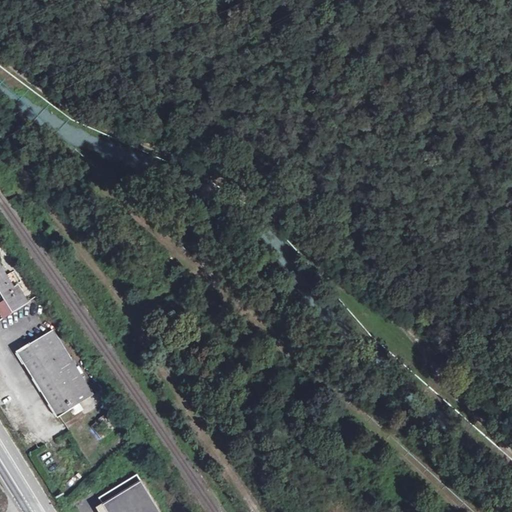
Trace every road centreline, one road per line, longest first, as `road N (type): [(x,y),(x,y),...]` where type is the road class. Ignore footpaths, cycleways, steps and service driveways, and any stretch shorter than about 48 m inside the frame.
road 1 (track): [(0,55),(59,102),(185,151),(284,224),(417,342),(476,428),(511,454)]
road 2 (track): [(260,511),(34,188)]
